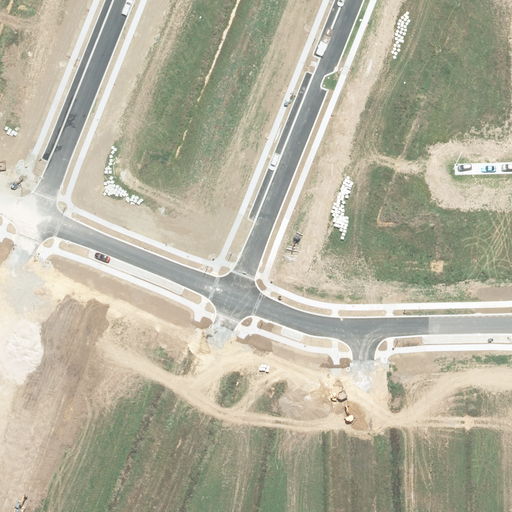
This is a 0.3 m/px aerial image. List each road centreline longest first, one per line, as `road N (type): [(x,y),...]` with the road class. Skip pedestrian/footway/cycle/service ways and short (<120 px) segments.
road 1 (residential): [(234,301),(353,0)]
road 2 (residential): [(511,326),(336,330),(234,301)]
road 3 (residential): [(34,221),(122,0)]
road 4 (unknown): [(135,511),(234,301)]
road 5 (residential): [(234,301),(34,221)]
road 6 (unknown): [(365,511),(363,332)]
